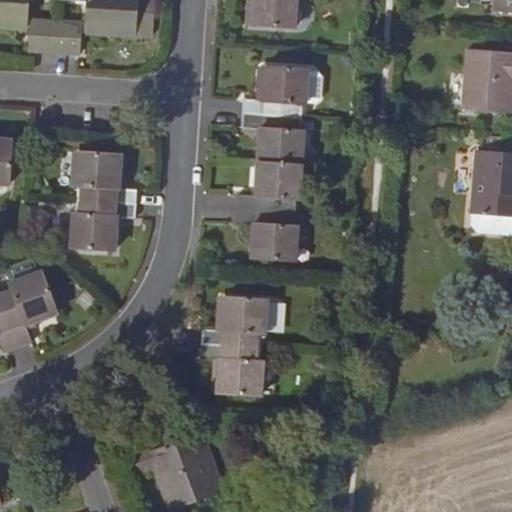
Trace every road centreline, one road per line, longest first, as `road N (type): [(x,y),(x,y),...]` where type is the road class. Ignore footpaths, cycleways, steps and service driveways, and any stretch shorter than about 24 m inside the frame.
road 1 (unclassified): [(53,382),(93,362),(144,302),(168,218),(177,99)]
road 2 (residential): [(0,85),(177,99)]
road 3 (residential): [(102,511),(53,382)]
